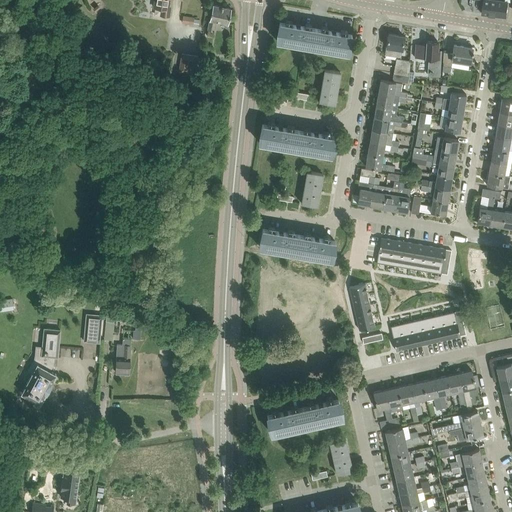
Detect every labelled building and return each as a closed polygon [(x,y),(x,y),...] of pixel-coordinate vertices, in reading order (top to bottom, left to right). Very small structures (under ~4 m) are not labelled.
[(169,17),(171,9),(171,4),(169,4),(169,0),(154,0),(155,0),(157,1),(156,7),(160,8),(159,15),(169,17)] [(507,16),(508,6),(508,1),(501,0),(483,0),(482,13),(507,16)] [(209,30),(208,36),(212,37),(213,31),(214,31),(216,21),(228,24),(231,8),(213,4),(211,14),(208,30),(209,30)] [(183,16),(181,23),(193,25),(194,18),(183,16)] [(296,24),(280,22),(277,40),(349,53),(352,34),(336,31),(331,30),(331,31),(300,25),(301,25),(296,24)] [(404,36),(389,33),(385,55),(401,57),(404,36)] [(427,75),(440,76),(442,50),(438,50),(439,41),(426,41),(426,44),(418,43),(417,53),(417,57),(431,58),(430,64),(428,63),(427,75)] [(453,53),(444,52),(443,71),(450,72),(452,60),(470,62),(471,53),(472,53),(473,51),(472,51),(472,47),(454,44),(453,53)] [(196,74),(198,56),(181,53),(179,71),(196,74)] [(202,64),(212,65),(213,57),(203,56),(202,64)] [(393,73),(409,76),(411,60),(396,58),(393,73)] [(335,104),(336,96),(337,88),(339,80),(340,71),(329,69),(329,70),(325,69),(323,77),(322,85),(321,93),(319,101),(324,102),(323,102),(335,104)] [(408,82),(408,81),(409,76),(393,73),(392,80),(408,82)] [(378,92),(411,97),(412,94),(407,93),(408,92),(401,91),(402,83),(395,82),(395,81),(381,79),(378,92)] [(450,99),(436,97),(435,102),(464,107),(466,94),(451,91),(450,99)] [(406,103),(406,99),(412,100),(413,98),(411,97),(378,92),(376,104),(391,106),(392,100),(406,103)] [(511,99),(502,98),(500,111),(511,112),(511,99)] [(434,107),(448,109),(447,117),(462,119),(464,107),(435,102),(434,107)] [(402,121),(403,121),(404,116),(389,114),(391,106),(376,104),(374,116),(402,121)] [(254,114),(260,114),(260,119),(264,119),(264,110),(254,110),(254,114)] [(511,112),(500,111),(498,123),(511,125),(511,112)] [(420,112),(418,122),(430,124),(432,114),(420,112)] [(372,128),(386,131),(388,125),(401,127),(406,128),(407,123),(407,122),(403,121),(402,121),(374,116),(372,128)] [(441,116),(439,124),(441,127),(445,128),(445,129),(460,131),(462,119),(447,117),(441,116)] [(278,126),(262,123),(259,142),(331,154),(332,149),(334,149),(334,145),(333,145),(334,136),(318,133),(319,132),(314,132),(283,127),(283,126),(278,126)] [(495,135),(511,137),(510,138),(511,138),(511,125),(498,123),(495,135)] [(370,141),(384,144),(390,145),(398,146),(399,141),(392,140),(394,132),(386,131),(372,128),(370,141)] [(420,146),(423,130),(418,129),(415,145),(420,146)] [(508,150),(510,138),(511,137),(495,135),(493,147),(508,150)] [(443,138),(441,150),(456,152),(458,139),(444,137),(443,138)] [(370,141),(368,153),(382,156),(384,144),(370,141)] [(414,147),(412,158),(454,165),(456,152),(441,150),(435,149),(433,156),(423,154),(423,149),(414,147)] [(508,150),(493,147),(491,160),(506,162),(508,150)] [(366,166),(380,168),(394,171),(395,166),(381,164),(382,156),(368,153),(366,166)] [(437,174),(452,177),(454,165),(412,158),(411,163),(438,168),(437,174)] [(491,160),(489,172),(504,174),(506,162),(491,160)] [(369,205),(372,190),(374,176),(375,176),(376,170),(371,169),(370,175),(369,182),(359,181),(358,188),(360,188),(357,203),(369,205)] [(317,206),(319,198),(320,189),(321,181),(323,173),(312,171),(307,171),(306,179),(304,187),(303,195),(302,203),(306,204),(317,206)] [(487,185),(502,187),(511,189),(511,183),(509,183),(510,176),(504,175),(504,174),(489,172),(487,185)] [(422,179),(421,184),(450,189),(452,177),(437,174),(436,181),(422,179)] [(375,176),(374,176),(372,190),(369,205),(382,207),(384,192),(378,191),(380,177),(375,176)] [(394,209),(396,194),(399,181),(394,180),(392,193),(384,192),(382,207),(394,209)] [(410,197),(409,197),(411,188),(403,186),(404,182),(399,181),(396,194),(394,209),(407,211),(409,201),(410,197)] [(434,192),(433,199),(448,201),(450,189),(421,184),(412,182),(411,188),(434,192)] [(477,221),(489,223),(492,209),(494,198),(495,190),(483,188),(481,195),(477,221)] [(418,213),(419,211),(431,213),(431,212),(445,214),(448,201),(433,199),(431,206),(420,204),(421,197),(414,195),(411,212),(418,213)] [(505,211),(492,209),(489,223),(502,226),(505,211)] [(502,226),(511,227),(511,212),(505,211),(502,226)] [(279,231),(263,228),(260,246),(332,259),(335,240),(319,238),(319,237),(314,236),(314,237),(283,231),(279,230),(279,231)] [(377,262),(388,264),(392,239),(381,237),(377,262)] [(392,239),(388,264),(399,265),(403,240),(392,239)] [(403,240),(399,265),(409,267),(414,242),(403,240)] [(409,267),(420,269),(424,244),(414,242),(409,267)] [(435,246),(424,244),(420,269),(431,271),(435,246)] [(442,272),(442,268),(443,264),(444,260),(445,256),(445,252),(446,248),(435,246),(431,271),(442,273),(442,272)] [(22,280),(46,282),(47,271),(23,268),(22,280)] [(352,297),(368,293),(365,282),(350,286),(352,297)] [(354,307),(370,304),(368,293),(352,297),(354,307)] [(0,311),(14,309),(12,298),(0,299),(0,311)] [(354,307),(357,318),(372,315),(370,304),(354,307)] [(137,312),(107,308),(102,307),(101,314),(100,320),(102,321),(114,322),(114,319),(136,322),(137,312)] [(444,313),(449,338),(460,336),(460,335),(459,331),(458,327),(458,323),(457,319),(456,315),(455,311),(444,313)] [(86,313),(84,341),(100,342),(102,321),(100,320),(101,314),(86,313)] [(433,316),(439,340),(449,338),(444,313),(433,316)] [(375,326),(372,315),(357,318),(359,329),(375,326)] [(439,340),(433,316),(423,318),(428,343),(439,340)] [(423,318),(412,320),(418,345),(428,343),(423,318)] [(402,323),(407,347),(418,345),(412,320),(402,323)] [(395,345),(396,350),(407,347),(402,323),(391,325),(392,330),(392,334),(393,338),(394,342),(395,345)] [(42,360),(40,365),(38,364),(37,363),(37,364),(36,365),(33,363),(28,371),(32,373),(31,375),(28,381),(27,381),(27,383),(22,392),(22,391),(21,393),(23,393),(39,402),(40,403),(41,402),(46,393),(47,392),(51,385),(51,384),(56,375),(56,374),(55,373),(50,370),(53,364),(54,356),(58,357),(60,329),(44,328),(41,355),(43,355),(42,360)] [(130,362),(131,345),(132,338),(123,338),(123,344),(117,344),(116,362),(115,372),(129,372),(130,362)] [(499,379),(511,376),(511,362),(496,367),(499,379)] [(472,370),(459,373),(466,403),(471,401),(468,388),(476,386),(472,370)] [(450,392),(458,390),(461,404),(466,403),(459,373),(447,375),(450,392)] [(447,375),(434,378),(442,408),(447,407),(443,393),(450,392),(447,375)] [(511,389),(511,376),(499,379),(502,391),(511,389)] [(436,410),(442,408),(434,378),(422,381),(426,397),(433,396),(436,410)] [(410,384),(417,414),(422,413),(419,399),(426,397),(422,381),(410,384)] [(417,414),(410,384),(397,386),(401,403),(402,403),(408,401),(411,415),(417,414)] [(401,403),(397,386),(385,389),(390,412),(403,409),(402,403),(401,403)] [(381,427),(391,425),(393,425),(390,412),(385,389),(373,392),(377,409),(384,407),(387,419),(380,421),(381,427)] [(511,389),(502,391),(505,403),(511,401),(511,389)] [(283,411),(267,415),(271,433),(342,417),(338,399),(323,402),(318,403),(287,410),(283,411)] [(460,414),(462,421),(438,427),(439,433),(450,430),(480,423),(477,410),(460,414)] [(466,439),(483,435),(480,423),(450,430),(451,435),(465,432),(466,439)] [(388,443),(405,439),(402,427),(395,428),(385,430),(388,443)] [(388,443),(391,456),(408,452),(406,444),(420,441),(418,436),(411,438),(405,439),(388,443)] [(334,457),(335,464),(335,465),(337,473),(341,472),(341,473),(352,470),(351,462),(349,454),(347,446),(345,438),(335,440),(330,441),(332,449),(334,457)] [(439,452),(448,449),(447,443),(438,445),(439,452)] [(450,462),(451,468),(459,466),(465,465),(482,461),(479,448),(462,452),(455,453),(457,460),(450,462)] [(448,449),(439,452),(440,457),(450,455),(448,449)] [(411,464),(408,452),(391,456),(394,468),(411,464)] [(465,465),(467,477),(484,473),(482,461),(465,465)] [(394,468),(397,480),(413,476),(411,464),(394,468)] [(79,471),(65,469),(64,477),(62,477),(61,490),(62,490),(61,497),(64,497),(64,499),(65,499),(64,501),(75,503),(79,471)] [(327,476),(326,470),(311,474),(313,479),(327,476)] [(467,477),(469,484),(470,489),(487,485),(484,473),(467,477)] [(416,488),(413,476),(397,480),(399,492),(416,488)] [(402,504),(419,501),(418,494),(431,491),(431,490),(429,485),(416,488),(399,492),(402,504)] [(456,492),(448,494),(449,500),(472,495),(473,502),(490,498),(487,485),(470,489),(465,490),(456,492)] [(484,511),(493,510),(490,498),(473,502),(475,508),(456,511),(484,511)] [(402,504),(403,511),(426,511),(435,510),(434,505),(427,506),(425,499),(419,501),(402,504)] [(359,511),(357,501),(342,505),(342,504),(337,505),(337,506),(309,511),(359,511)] [(46,505),(46,504),(33,502),(31,511),(53,511),(54,505),(52,505),(51,505),(51,506),(46,505)]
